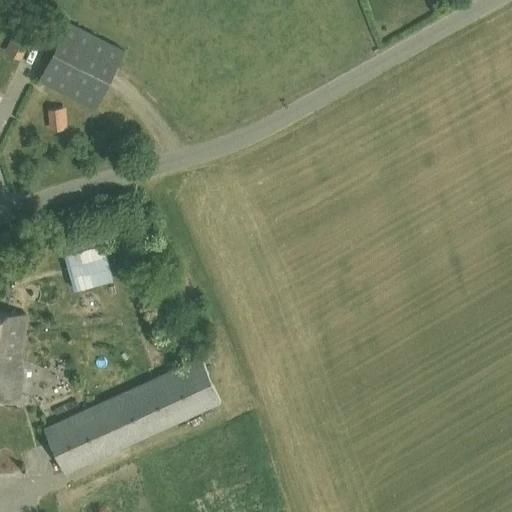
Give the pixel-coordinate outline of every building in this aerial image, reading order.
[(95,108),(126,48),(68,19),(38,79),(95,108)] [(31,41),(14,33),(5,52),(22,60),(31,41)] [(71,107),(54,108),(55,128),(72,127),(71,107)] [(104,244),(64,254),(74,289),(113,278),(104,244)] [(0,396),(18,399),(22,368),(19,368),(26,314),(0,310),(0,396)] [(65,472),(221,400),(201,356),(45,427),(65,472)]
